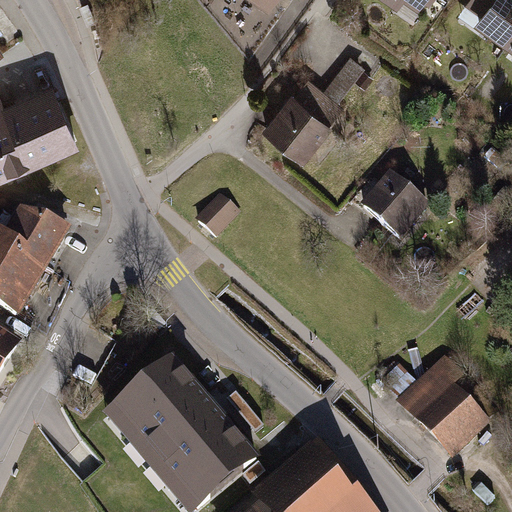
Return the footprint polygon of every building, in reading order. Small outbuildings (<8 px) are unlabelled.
[(278,0),(243,0),(241,3),(266,19),(278,0)] [(374,0),(395,15),(402,5),(417,15),(422,8),(425,11),(432,0),(374,0)] [(511,0),(471,0),(462,13),(475,23),(471,29),(511,57),(511,0)] [(260,132),(303,167),(331,133),(326,128),(341,110),(336,106),(365,71),(349,58),(320,93),(307,83),(292,101),(288,98),(260,132)] [(0,175),(78,142),(53,84),(3,105),(0,97),(0,175)] [(383,177),(354,212),(398,248),(427,212),(383,177)] [(239,216),(219,198),(194,224),(214,243),(239,216)] [(0,309),(20,321),(69,236),(17,219),(3,243),(0,241),(0,309)] [(0,379),(18,351),(0,338),(0,379)] [(444,362),(401,403),(453,456),(486,425),(449,388),(460,378),(444,362)] [(109,423),(184,511),(197,511),(256,463),(175,367),(109,423)] [(251,511),(373,511),(319,447),(248,507),(251,511)]
